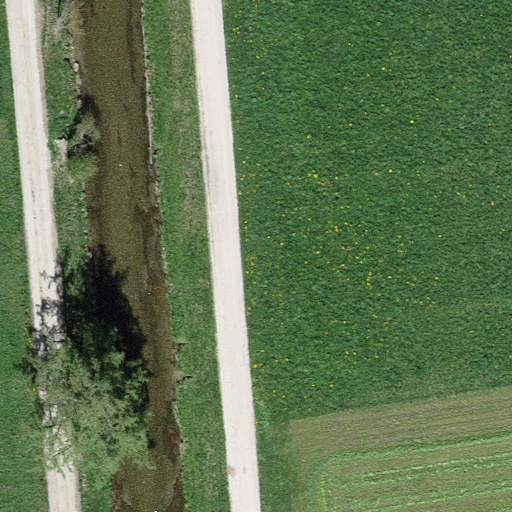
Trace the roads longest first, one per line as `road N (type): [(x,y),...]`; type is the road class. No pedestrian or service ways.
road 1 (track): [(247,511),(202,0)]
road 2 (track): [(46,511),(0,22)]
